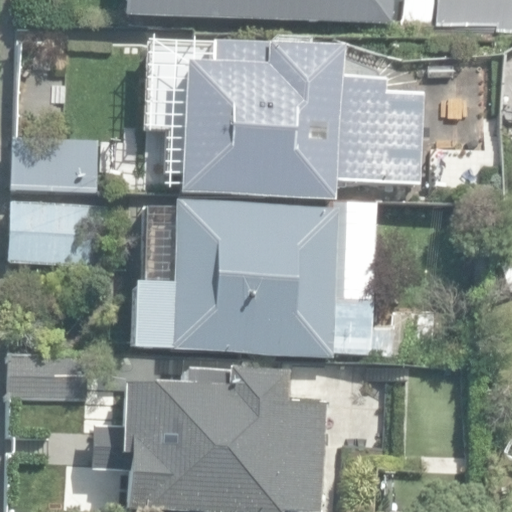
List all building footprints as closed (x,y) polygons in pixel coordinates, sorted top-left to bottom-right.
[(121,0),(121,18),(389,26),(390,0),(121,0)] [(511,0),(434,0),(435,28),(511,28),(511,0)] [(180,194),(337,200),(338,183),(422,186),(425,91),(386,89),(387,78),(340,77),(341,49),(189,44),(189,65),(185,65),(180,194)] [(9,142),(9,190),(98,190),(98,141),(9,142)] [(138,280),(136,348),(382,357),(388,197),(341,195),(341,209),(177,203),(174,282),(138,280)] [(9,264),(107,265),(108,207),(9,206),(9,264)] [(511,293),(511,262),(497,269),(509,295),(511,293)] [(3,354),(4,401),(83,399),(82,352),(3,354)] [(121,511),(319,511),(323,405),(283,403),(284,376),(167,372),(167,389),(117,388),(115,457),(124,457),(121,511)]
